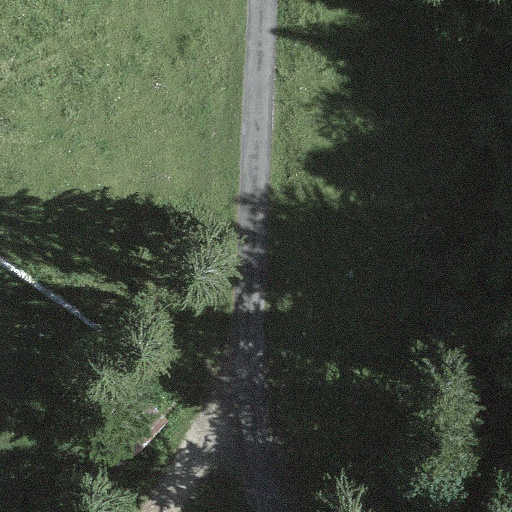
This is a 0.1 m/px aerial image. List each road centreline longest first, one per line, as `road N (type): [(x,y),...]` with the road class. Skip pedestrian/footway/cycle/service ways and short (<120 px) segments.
road 1 (track): [(264,0),(252,373),(278,511)]
road 2 (track): [(158,511),(252,373)]
